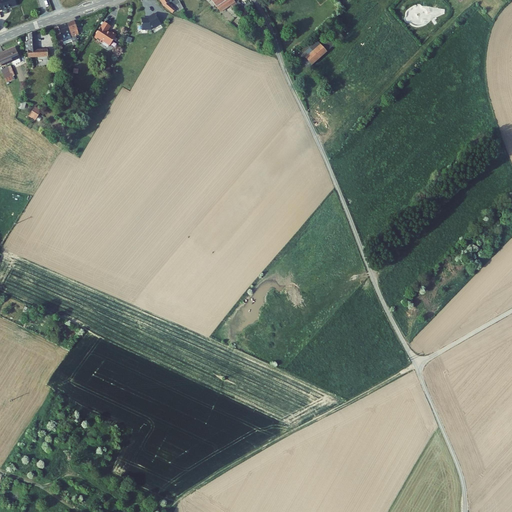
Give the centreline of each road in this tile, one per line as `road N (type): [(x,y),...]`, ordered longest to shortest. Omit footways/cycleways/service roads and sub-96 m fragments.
road 1 (unclassified): [(255,0),(414,365)]
road 2 (track): [(321,150),(453,19)]
road 3 (unclassified): [(414,365),(459,469),(465,511)]
